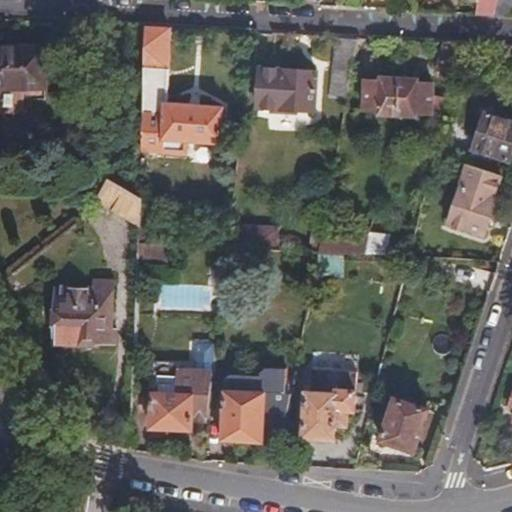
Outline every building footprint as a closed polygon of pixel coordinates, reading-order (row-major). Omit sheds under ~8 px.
[(490,0),(473,0),(470,16),(486,17),(490,0)] [(490,0),(486,17),(505,19),(509,0),(490,0)] [(162,30),(137,29),(136,71),(161,72),(162,30)] [(350,41),(329,40),(318,100),(339,104),(350,41)] [(453,44),(437,43),(430,69),(446,73),(453,44)] [(467,75),(475,45),(455,44),(449,71),(467,75)] [(0,91),(32,92),(32,50),(0,49),(0,91)] [(247,110),(304,113),(307,73),(250,69),(247,110)] [(409,82),(371,81),(371,84),(358,84),(357,113),(372,114),(372,117),(407,118),(408,115),(423,115),(424,86),(409,86),(409,82)] [(133,116),(131,156),(182,158),(182,139),(211,141),(213,108),(156,105),(156,117),(133,116)] [(466,152),(503,164),(511,136),(511,125),(478,115),(466,152)] [(435,136),(430,156),(442,159),(448,140),(435,136)] [(474,238),(493,178),(459,168),(440,228),(474,238)] [(92,203),(131,227),(132,201),(103,184),(92,203)] [(300,253),(311,253),(316,224),(305,224),(300,253)] [(221,228),(220,249),(246,251),(254,251),(255,229),(221,228)] [(255,229),(254,251),(270,252),(271,230),(255,229)] [(131,230),(131,247),(152,248),(153,231),(131,230)] [(356,257),(378,258),(379,240),(361,239),(356,257)] [(131,247),(130,265),(161,267),(162,248),(152,248),(131,247)] [(246,251),(220,249),(219,270),(245,271),(246,251)] [(311,253),(304,292),(315,292),(319,275),(337,275),(339,255),(311,253)] [(65,334),(64,343),(75,343),(75,346),(90,347),(90,344),(110,344),(110,333),(104,332),(105,283),(89,283),(88,292),(50,291),(49,333),(65,334)] [(48,342),(64,343),(65,334),(49,333),(48,342)] [(190,349),(189,377),(205,378),(209,351),(190,349)] [(254,432),(276,433),(282,399),(277,398),(278,374),(259,374),(254,380),(223,378),(215,387),(214,442),(253,444),(254,432)] [(183,426),(203,427),(205,378),(189,377),(171,377),(171,383),(150,382),(149,399),(142,399),(140,433),(182,436),(183,426)] [(296,442),(326,443),(326,429),(339,430),(339,415),(346,415),(347,391),(298,388),(296,442)] [(503,426),(511,429),(511,398),(502,395),(497,410),(507,413),(503,426)] [(405,456),(420,414),(387,402),(373,444),(405,456)]
